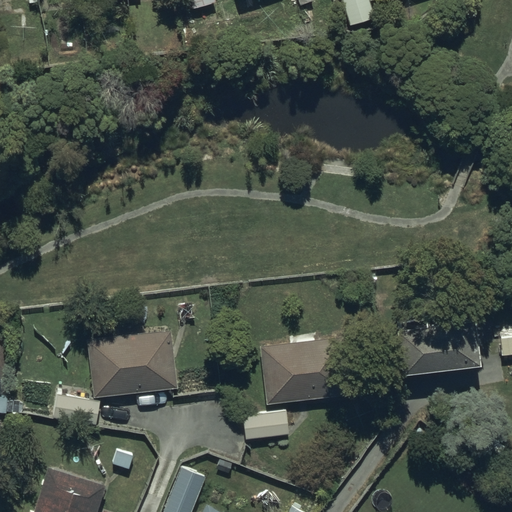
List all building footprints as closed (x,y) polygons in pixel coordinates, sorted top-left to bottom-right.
[(189,0),(193,10),(215,2),(214,0),(189,0)] [(370,0),(340,0),(350,24),(376,15),(370,0)] [(172,321),(88,331),(94,390),(178,381),(172,321)] [(476,321),(397,330),(403,377),(481,368),(476,321)] [(346,329),(260,338),(266,398),(352,389),(346,329)] [(100,394),(56,388),(52,411),(97,417),(100,394)] [(286,402),(242,409),(246,435),(290,429),(286,402)] [(94,511),(105,474),(48,458),(35,504),(30,502),(27,511),(94,511)] [(187,511),(206,468),(181,458),(162,505),(180,511),(187,511)] [(237,511),(206,494),(198,507),(193,504),(188,511),(237,511)]
